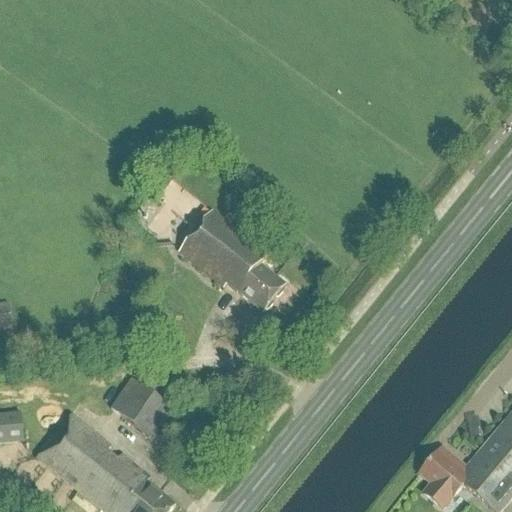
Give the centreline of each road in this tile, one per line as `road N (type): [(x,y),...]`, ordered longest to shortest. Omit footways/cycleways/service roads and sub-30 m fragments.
road 1 (primary): [(236,511),(511,171)]
road 2 (track): [(511,360),(384,511)]
